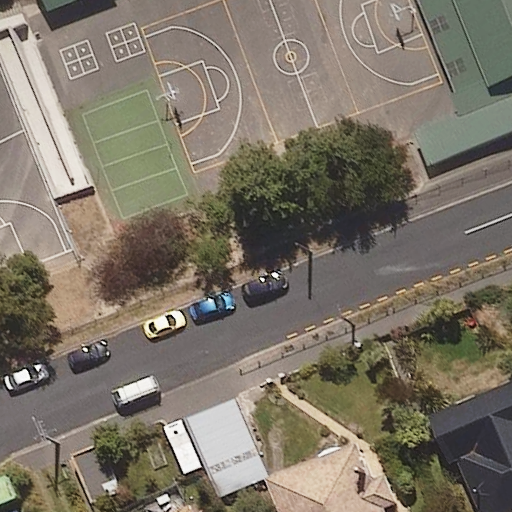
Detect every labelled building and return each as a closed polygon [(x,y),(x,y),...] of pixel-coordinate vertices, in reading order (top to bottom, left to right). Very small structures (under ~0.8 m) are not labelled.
[(50,0),(54,9),(77,0),(50,0)] [(511,0),(425,0),(468,108),(420,127),(433,162),(511,131),(511,0)] [(462,446),(488,511),(511,511),(511,383),(435,415),(449,451),(462,446)] [(224,496),(270,477),(239,401),(192,420),(224,496)] [(292,511),(392,511),(391,508),(405,502),(394,475),(380,481),(364,441),(278,476),(292,511)] [(124,492),(107,442),(74,454),(91,503),(124,492)]
